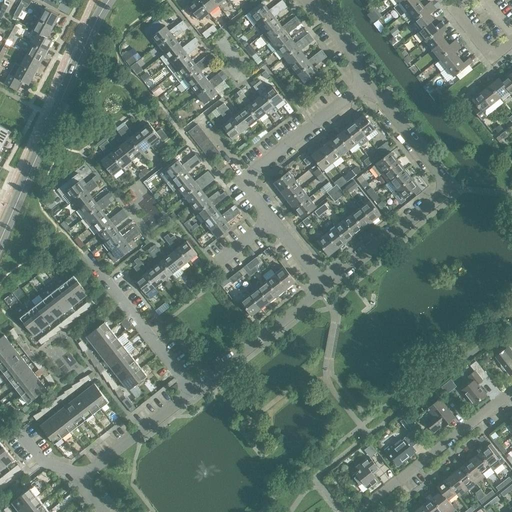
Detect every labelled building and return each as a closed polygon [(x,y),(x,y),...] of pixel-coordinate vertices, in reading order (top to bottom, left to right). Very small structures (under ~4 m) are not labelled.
[(188,5),(199,20),(209,12),(199,0),(192,0),(193,1),(188,5)] [(199,0),(209,12),(218,5),(214,0),(199,0)] [(259,25),(258,24),(285,3),(282,0),(281,0),(269,10),(265,5),(263,2),(245,15),(253,26),(252,26),(254,29),(259,25)] [(402,0),(398,4),(399,5),(400,4),(406,12),(419,1),(418,0),(402,0)] [(22,10),(26,3),(21,1),(18,8),(22,10)] [(50,5),(57,9),(60,5),(52,1),(50,5)] [(424,7),(419,1),(406,12),(412,19),(411,21),(412,22),(433,5),(430,2),(424,7)] [(265,32),(278,22),(275,17),(288,7),(285,3),(258,24),(259,25),(265,32)] [(0,12),(4,14),(8,7),(4,4),(0,12)] [(420,29),(434,19),(430,14),(436,9),(433,5),(412,22),(413,23),(414,22),(420,29)] [(375,7),(370,11),(374,16),(379,12),(375,7)] [(22,10),(18,8),(14,15),(18,17),(22,10)] [(44,8),(38,19),(53,27),(59,16),(44,8)] [(282,27),(278,22),(265,32),(260,36),(267,45),(271,41),(285,30),(298,20),(295,16),(282,27)] [(47,38),(53,27),(38,19),(32,30),(52,41),(52,40),(47,38)] [(434,19),(420,29),(417,32),(423,40),(422,41),(423,42),(444,26),(441,22),(435,27),(431,22),(434,19)] [(169,31),(165,26),(152,36),(159,45),(172,35),(185,24),(183,20),(169,31)] [(298,20),(285,30),(271,41),(278,49),(291,38),(288,34),(301,23),(298,20)] [(185,24),(172,35),(159,45),(165,53),(178,43),(175,38),(188,28),(185,24)] [(15,25),(11,32),(15,35),(19,28),(15,25)] [(213,25),(202,33),(206,38),(217,30),(213,25)] [(395,26),(389,31),(393,37),(399,32),(395,26)] [(432,50),(445,40),(441,34),(447,29),(444,26),(423,42),(424,43),(425,42),(432,50)] [(46,52),(52,41),(32,30),(37,33),(32,44),(46,52)] [(15,35),(11,32),(7,40),(11,42),(15,35)] [(295,43),(291,38),(278,49),(284,57),(298,47),(311,37),(308,33),(295,43)] [(172,62),(185,51),(195,44),(198,41),(195,37),(182,48),(178,43),(165,53),(160,57),(167,65),(172,62)] [(304,55),(301,51),(314,40),(311,37),(298,47),(284,57),(291,66),(304,55)] [(393,37),(388,41),(391,45),(396,41),(393,37)] [(437,60),(458,44),(455,40),(449,45),(445,40),(432,50),(438,57),(436,59),(437,60)] [(40,62),(46,52),(32,44),(26,54),(40,62)] [(174,74),(192,60),(188,55),(197,47),(195,44),(185,51),(172,62),(167,65),(174,74)] [(461,48),(458,44),(437,60),(438,61),(440,60),(446,68),(459,57),(455,53),(461,48)] [(249,46),(245,48),(251,57),(255,54),(249,46)] [(321,49),(308,60),(304,55),(291,66),(298,74),(324,53),(321,49)] [(130,66),(136,61),(129,51),(123,56),(130,66)] [(263,61),(257,53),(253,57),(259,64),(261,62),(263,61)] [(318,72),(314,67),(327,57),(324,53),(298,74),(304,83),(318,72)] [(34,73),(40,62),(26,54),(20,65),(34,73)] [(405,57),(403,59),(407,63),(412,60),(408,55),(405,57)] [(174,74),(180,82),(208,60),(207,59),(205,57),(195,64),(192,60),(174,74)] [(451,78),(453,77),(472,62),(469,58),(463,63),(459,57),(446,68),(452,76),(450,77),(451,78)] [(191,87),(205,76),(201,72),(211,64),(208,60),(180,82),(187,90),(191,87)] [(259,64),(258,65),(261,68),(267,63),(264,60),(263,61),(261,62),(259,64)] [(28,85),(34,73),(20,65),(14,76),(9,74),(4,84),(16,90),(21,81),(28,85)] [(151,78),(147,72),(141,77),(146,82),(151,78)] [(499,78),(511,94),(511,93),(511,76),(508,72),(505,75),(506,77),(501,81),(499,78)] [(218,73),(208,81),(205,76),(191,87),(198,95),(221,77),(218,73)] [(218,93),(214,88),(224,81),(221,77),(198,95),(205,104),(218,93)] [(492,80),(488,83),(500,98),(509,91),(511,95),(511,94),(499,78),(493,82),(492,80)] [(257,83),(275,106),(283,99),(273,86),(267,90),(260,81),(257,83)] [(255,99),(266,113),(275,106),(257,83),(253,86),(260,96),(255,99)] [(491,105),(500,98),(488,83),(485,86),(486,88),(481,92),(491,105)] [(161,92),(158,87),(152,92),(156,96),(161,92)] [(437,88),(429,94),(434,100),(442,94),(437,88)] [(240,96),(258,119),(266,113),(255,99),(251,103),(241,90),(237,93),(240,96)] [(491,105),(481,92),(476,96),(474,94),(470,97),(477,106),(473,109),(481,120),(487,116),(485,113),(485,110),(491,105)] [(239,112),(249,126),(258,119),(240,96),(236,99),(243,109),(239,112)] [(220,106),(223,110),(241,133),(249,126),(239,112),(234,116),(224,103),(220,106)] [(241,133),(223,110),(220,106),(217,108),(227,122),(222,126),(232,139),(241,133)] [(139,131),(151,145),(160,138),(162,141),(168,137),(161,128),(156,132),(149,123),(141,113),(137,117),(144,127),(139,131)] [(355,121),(366,137),(375,130),(363,115),(355,121)] [(366,137),(355,121),(346,128),(358,143),(366,137)] [(0,166),(0,152),(11,132),(12,131),(0,124),(0,171),(2,167),(0,166)] [(192,137),(202,130),(198,124),(188,132),(192,137)] [(122,129),(141,153),(151,145),(139,131),(133,135),(126,125),(122,129)] [(358,143),(346,128),(338,135),(349,150),(358,143)] [(120,146),(132,160),(141,153),(122,129),(118,132),(125,141),(120,146)] [(205,134),(203,131),(202,130),(192,137),(196,142),(205,134)] [(205,134),(196,142),(199,147),(209,139),(205,134)] [(349,150),(338,135),(329,142),(341,157),(349,150)] [(199,147),(203,151),(213,144),(209,139),(199,147)] [(103,144),(122,168),(132,160),(120,146),(115,150),(107,140),(103,144)] [(341,157),(329,142),(320,148),(332,163),(341,157)] [(386,152),(391,147),(387,142),(382,146),(386,152)] [(101,161),(112,176),(122,168),(103,144),(99,147),(106,156),(101,161)] [(203,151),(207,156),(217,149),(213,144),(203,151)] [(332,163),(320,148),(312,155),(323,170),(332,163)] [(217,149),(207,156),(211,161),(221,154),(217,149)] [(383,173),(398,161),(391,152),(376,164),(372,167),(379,176),(383,173)] [(369,157),(373,162),(378,158),(374,153),(369,157)] [(195,155),(182,165),(178,160),(165,171),(171,179),(198,159),(195,155)] [(313,161),(308,156),(303,160),(307,165),(313,161)] [(373,162),(369,157),(364,161),(368,166),(373,162)] [(218,170),(225,165),(220,158),(214,164),(218,170)] [(198,159),(171,179),(167,183),(173,191),(178,188),(191,177),(188,173),(201,162),(198,159)] [(405,169),(398,161),(383,173),(390,181),(405,169)] [(351,170),(355,175),(361,171),(357,166),(351,170)] [(146,167),(141,172),(143,175),(149,171),(146,167)] [(317,177),(322,173),(318,168),(313,172),(317,177)] [(411,178),(405,169),(390,181),(396,189),(411,178)] [(355,175),(351,170),(347,174),(351,179),(355,175)] [(274,183),(281,192),(296,180),(289,171),(274,183)] [(208,172),(195,182),(191,177),(178,188),(185,196),(211,175),(208,172)] [(72,200),(86,190),(95,182),(92,179),(83,186),(79,181),(82,179),(78,173),(57,190),(62,197),(67,193),(72,200)] [(322,173),(317,177),(321,183),(326,179),(322,173)] [(204,194),(201,189),(214,179),(211,175),(185,196),(191,204),(204,194)] [(361,175),(356,179),(360,184),(365,180),(361,175)] [(342,176),(333,183),(335,185),(337,184),(340,188),(347,182),(342,176)] [(400,194),(403,198),(418,187),(411,178),(396,189),(392,193),(395,197),(400,194)] [(281,192),(288,200),(303,189),(296,180),(281,192)] [(349,185),(353,190),(358,186),(354,181),(349,185)] [(95,182),(86,190),(72,200),(79,208),(92,198),(89,193),(98,186),(95,182)] [(336,193),(341,189),(340,188),(337,184),(335,185),(332,188),(336,193)] [(370,196),(375,192),(371,187),(366,191),(370,196)] [(332,188),(327,192),(331,197),(336,193),(332,188)] [(288,200),(294,209),(309,197),(303,189),(288,200)] [(340,198),(345,194),(341,189),(336,193),(340,198)] [(218,191),(208,199),(204,194),(191,204),(198,213),(221,195),(218,191)] [(96,203),(92,198),(79,208),(86,217),(99,206),(109,199),(112,196),(109,192),(96,203)] [(214,206),(223,198),(227,195),(225,192),(221,195),(198,213),(204,221),(218,211),(214,206)] [(370,196),(374,202),(379,198),(375,192),(370,196)] [(331,197),(331,198),(334,202),(340,198),(336,193),(331,197)] [(294,209),(301,218),(316,206),(312,201),(315,199),(312,195),(309,197),(294,209)] [(49,196),(43,201),(47,206),(53,202),(49,196)] [(109,199),(99,206),(86,217),(92,225),(105,215),(102,210),(111,202),(109,199)] [(381,215),(369,199),(364,203),(361,199),(357,203),(360,206),(372,222),(381,215)] [(319,207),(324,213),(329,209),(324,203),(319,207)] [(389,210),(385,205),(380,208),(384,214),(389,210)] [(351,213),(363,228),(372,222),(360,206),(351,213)] [(319,207),(314,212),(318,217),(324,213),(319,207)] [(231,208),(221,215),(218,211),(204,221),(211,230),(224,219),(233,211),(231,208)] [(231,228),(227,223),(240,212),(237,208),(224,219),(211,230),(218,238),(231,228)] [(109,219),(105,215),(92,225),(99,234),(125,213),(122,209),(109,219)] [(119,232),(115,227),(128,216),(125,213),(99,234),(105,242),(119,232)] [(343,220),(355,235),(363,228),(351,213),(343,220)] [(307,217),(302,221),(306,226),(311,222),(307,217)] [(334,227),(346,242),(355,235),(343,220),(334,227)] [(108,253),(138,229),(135,225),(122,236),(119,232),(105,242),(103,244),(109,252),(108,253)] [(326,233),(338,248),(346,242),(334,227),(326,233)] [(132,249),(128,243),(141,233),(138,229),(108,253),(115,262),(132,249)] [(326,233),(317,240),(329,255),(338,248),(326,233)] [(164,237),(174,251),(169,254),(180,268),(188,261),(170,238),(167,234),(164,237)] [(170,238),(188,261),(197,254),(187,241),(181,245),(174,235),(170,238)] [(169,254),(165,258),(154,245),(151,248),(172,274),(180,268),(169,254)] [(273,253),(268,247),(263,252),(267,257),(273,253)] [(147,250),(157,264),(153,267),(163,281),(172,274),(151,248),(147,250)] [(255,266),(260,262),(256,257),(251,261),(255,266)] [(153,267),(148,271),(138,258),(134,261),(137,264),(155,287),(163,281),(153,267)] [(255,266),(251,261),(246,265),(250,270),(255,266)] [(158,292),(155,287),(137,264),(133,267),(141,277),(136,281),(150,299),(158,292)] [(286,288),(295,282),(283,266),(275,273),(286,288)] [(238,280),(243,276),(239,271),(234,274),(238,280)] [(278,295),(286,288),(275,273),(266,280),(278,295)] [(238,280),(234,274),(229,278),(233,283),(238,280)] [(80,300),(88,294),(74,275),(66,281),(80,300)] [(225,278),(219,282),(223,288),(229,284),(225,278)] [(257,287),(269,302),(278,295),(266,280),(257,287)] [(73,306),(80,300),(66,281),(58,287),(73,306)] [(65,312),(73,306),(58,287),(50,293),(65,312)] [(249,293),(261,308),(269,302),(257,287),(249,293)] [(43,299),(57,318),(65,312),(50,293),(43,299)] [(249,293),(240,301),(252,315),(261,308),(249,293)] [(89,307),(96,303),(92,298),(86,303),(89,307)] [(35,305),(50,324),(57,318),(43,299),(35,305)] [(78,309),(81,313),(88,310),(84,304),(78,309)] [(28,311),(42,330),(50,324),(35,305),(28,311)] [(117,309),(112,314),(116,319),(121,314),(117,309)] [(71,315),(74,319),(80,316),(76,310),(71,315)] [(28,311),(20,318),(34,336),(42,330),(28,311)] [(63,321),(66,325),(73,322),(69,316),(63,321)] [(126,318),(120,322),(126,330),(132,325),(126,318)] [(55,327),(59,331),(65,328),(61,322),(55,327)] [(105,322),(86,336),(93,344),(111,330),(105,322)] [(8,331),(13,337),(17,334),(13,327),(8,331)] [(48,333),(51,337),(58,333),(54,328),(48,333)] [(117,337),(111,330),(93,344),(99,352),(117,337)] [(40,339),(43,343),(50,340),(46,334),(40,339)] [(0,338),(0,350),(10,343),(4,335),(0,338)] [(15,339),(19,345),(23,342),(20,335),(15,339)] [(123,345),(117,337),(99,352),(105,360),(123,345)] [(508,346),(494,357),(501,365),(501,367),(503,370),(505,370),(509,375),(511,375),(511,374),(511,349),(511,348),(511,340),(507,344),(508,346)] [(88,348),(83,342),(79,346),(83,352),(84,351),(88,348)] [(10,343),(0,350),(0,362),(16,351),(10,343)] [(26,343),(24,344),(21,347),(25,353),(29,349),(26,343)] [(129,353),(123,345),(105,360),(111,367),(129,353)] [(94,356),(89,350),(85,353),(89,360),(94,356)] [(0,362),(0,368),(3,373),(22,358),(16,351),(0,362)] [(32,351),(31,351),(27,354),(31,360),(35,357),(32,351)] [(135,360),(129,353),(111,367),(117,375),(135,360)] [(95,367),(96,366),(100,363),(95,357),(91,361),(95,367)] [(3,373),(9,380),(28,366),(22,358),(3,373)] [(38,358),(37,359),(32,362),(37,368),(41,365),(38,358)] [(141,368),(135,360),(117,375),(122,382),(141,368)] [(106,371),(101,365),(97,368),(101,375),(106,371)] [(9,380),(15,388),(34,374),(28,366),(9,380)] [(44,366),(43,367),(38,370),(43,376),(47,372),(44,366)] [(147,376),(141,368),(122,382),(129,390),(147,376)] [(471,381),(462,389),(474,405),(486,395),(478,384),(482,380),(475,370),(467,376),(471,381)] [(45,377),(49,383),(53,380),(50,373),(49,374),(45,377)] [(107,373),(103,376),(107,383),(108,382),(112,379),(107,373)] [(15,388),(22,396),(40,381),(34,374),(15,388)] [(89,380),(86,376),(79,380),(83,385),(89,380)] [(450,379),(441,387),(447,394),(456,386),(450,379)] [(118,386),(113,380),(109,384),(113,390),(114,389),(118,386)] [(33,400),(46,389),(40,381),(22,396),(28,404),(33,400)] [(71,386),(72,387),(75,391),(81,387),(78,382),(71,386)] [(87,390),(101,408),(109,402),(94,383),(87,390)] [(63,392),(64,393),(67,397),(73,392),(70,388),(63,392)] [(119,388),(115,391),(119,398),(124,394),(119,388)] [(79,396),(93,414),(101,408),(87,390),(79,396)] [(56,398),(60,403),(66,398),(62,394),(56,398)] [(71,402),(86,420),(93,414),(79,396),(71,402)] [(431,416),(425,421),(434,432),(441,426),(442,428),(455,418),(439,398),(426,409),(431,416)] [(49,405),(52,409),(58,404),(55,400),(48,404),(49,405)] [(130,401),(125,405),(131,413),(136,408),(130,401)] [(63,408),(78,426),(86,420),(71,402),(63,408)] [(50,410),(47,406),(40,410),(41,411),(44,415),(50,410)] [(56,413),(70,432),(78,426),(63,408),(56,413)] [(37,421),(43,416),(39,412),(33,416),(37,421)] [(413,412),(407,416),(412,422),(417,418),(413,412)] [(48,419),(63,438),(70,432),(56,413),(48,419)] [(406,417),(400,422),(410,433),(416,428),(406,417)] [(40,426),(55,444),(63,438),(48,419),(40,426)] [(393,443),(385,449),(398,465),(414,452),(411,448),(417,443),(410,433),(403,439),(403,440),(398,443),(399,444),(396,447),(393,443)] [(498,448),(502,445),(496,438),(493,441),(498,448)] [(4,446),(0,441),(0,458),(7,467),(15,460),(4,446)] [(369,457),(376,452),(371,445),(364,450),(369,457)] [(498,448),(503,454),(507,451),(502,445),(498,448)] [(491,467),(499,460),(488,446),(483,450),(481,447),(477,450),(491,467)] [(491,467),(477,450),(473,453),(475,456),(471,459),(482,474),(491,467)] [(373,473),(379,469),(380,468),(376,463),(375,464),(372,460),(369,462),(366,458),(355,467),(358,470),(352,475),(360,485),(362,483),(367,489),(379,480),(373,473)] [(484,477),(482,474),(471,459),(466,463),(464,460),(460,463),(474,481),(476,483),(484,477)] [(476,483),(474,481),(460,463),(456,466),(458,469),(454,473),(465,487),(467,490),(476,483)] [(15,473),(22,470),(18,464),(12,469),(15,473)] [(10,470),(4,475),(8,479),(14,476),(13,474),(10,470)] [(467,490),(465,487),(454,473),(449,476),(447,474),(443,477),(457,494),(459,497),(467,490)] [(449,500),(457,494),(443,477),(439,480),(441,482),(437,486),(448,501),(449,500)] [(502,482),(505,486),(511,480),(509,477),(502,482)] [(505,486),(502,482),(496,487),(498,491),(505,486)] [(430,495),(443,511),(451,511),(455,509),(452,505),(451,505),(448,501),(437,486),(436,486),(440,491),(436,495),(434,492),(430,495)] [(30,488),(12,503),(18,510),(36,496),(30,488)] [(507,488),(500,493),(503,497),(510,491),(507,488)] [(485,495),(488,499),(495,494),(492,490),(485,495)] [(443,511),(430,495),(426,498),(428,501),(423,504),(429,511),(443,511)] [(479,501),(481,504),(488,499),(485,495),(479,501)] [(31,511),(42,504),(36,496),(18,510),(19,511),(31,511)] [(490,501),(493,505),(499,500),(496,496),(490,501)] [(490,501),(483,506),(486,510),(493,505),(490,501)]
